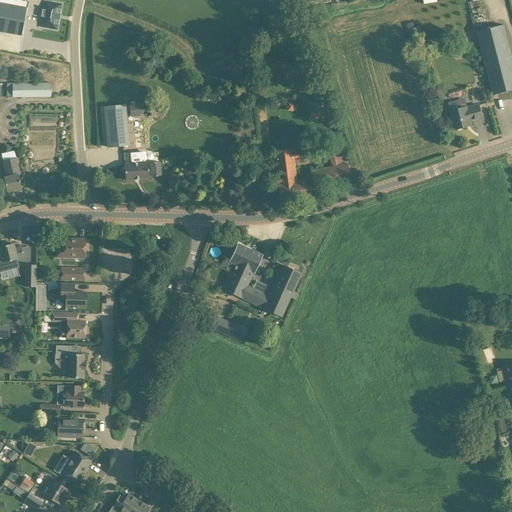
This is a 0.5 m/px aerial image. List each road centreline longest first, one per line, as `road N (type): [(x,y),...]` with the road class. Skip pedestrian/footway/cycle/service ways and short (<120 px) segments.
road 1 (tertiary): [(511,144),(332,204),(260,217),(194,216)]
road 2 (unclassified): [(121,457),(195,248),(194,216)]
road 3 (unclassified): [(85,213),(73,39),(79,0)]
road 4 (unclassified): [(121,457),(104,431),(108,285),(117,266)]
